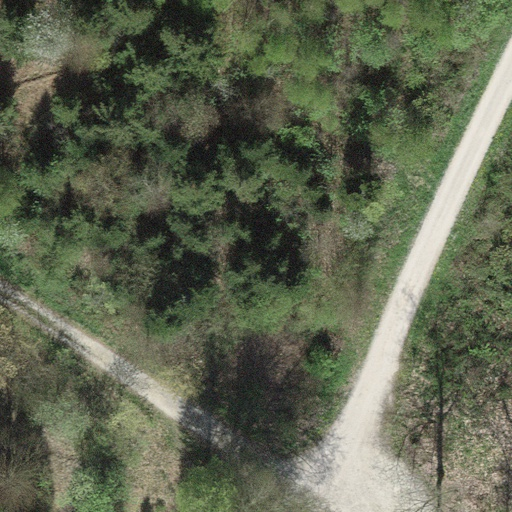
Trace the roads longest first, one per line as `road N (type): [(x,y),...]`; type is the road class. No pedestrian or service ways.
road 1 (track): [(311,511),(511,76)]
road 2 (track): [(0,291),(308,511)]
